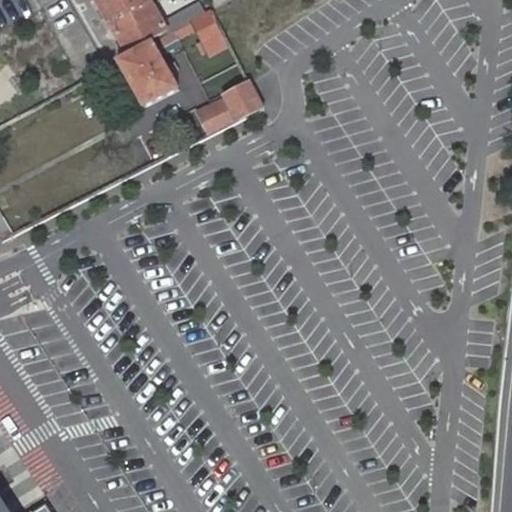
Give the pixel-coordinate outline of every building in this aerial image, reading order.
[(169,34),(163,22),(152,4),(134,14),(125,0),(95,0),(127,55),(169,34)] [(152,4),(149,0),(125,0),(134,14),(152,4)] [(206,16),(199,4),(163,22),(169,34),(170,35),(193,22),(206,16)] [(210,56),(230,45),(213,12),(206,16),(193,22),(210,56)] [(179,90),(153,44),(128,58),(119,63),(144,108),(179,90)] [(225,100),(239,124),(265,111),(250,83),(224,97),(225,100)] [(211,138),(239,124),(225,100),(198,113),(211,138)]
